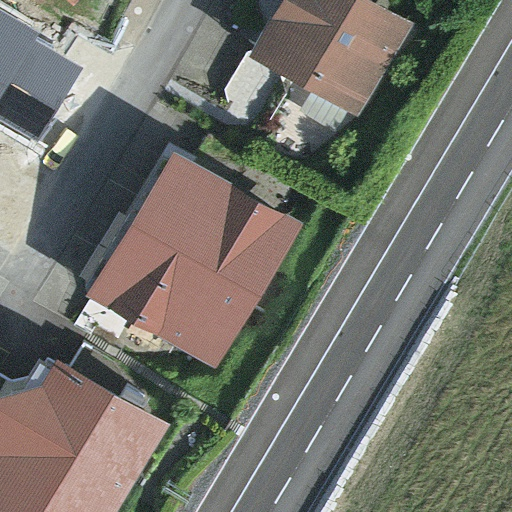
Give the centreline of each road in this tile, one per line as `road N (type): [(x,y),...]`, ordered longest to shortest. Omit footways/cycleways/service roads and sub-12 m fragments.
road 1 (primary): [(511,70),(252,511)]
road 2 (residential): [(190,0),(12,295)]
